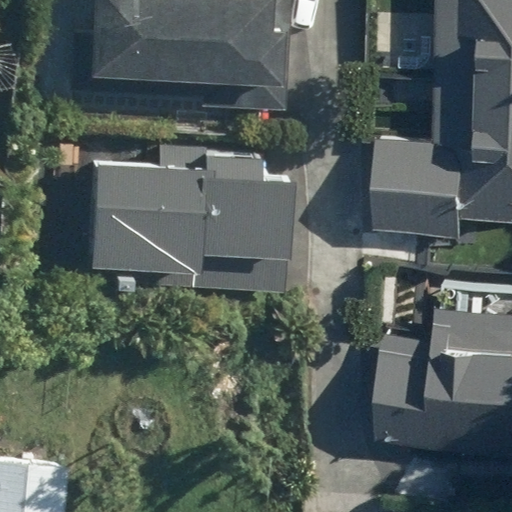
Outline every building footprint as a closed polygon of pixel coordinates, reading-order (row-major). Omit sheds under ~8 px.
[(293,0),(100,0),(98,49),(291,57),(293,0)] [(511,0),(453,0),(451,128),(393,127),(391,216),(483,218),(484,191),(511,192),(511,0)] [(303,149),(106,139),(101,240),(126,241),(125,264),(144,265),(145,247),(213,250),(214,230),(299,235),(303,149)] [(457,317),(397,315),(393,426),(511,429),(511,282),(458,281),(457,317)] [(0,511),(70,511),(75,448),(0,442),(0,511)]
